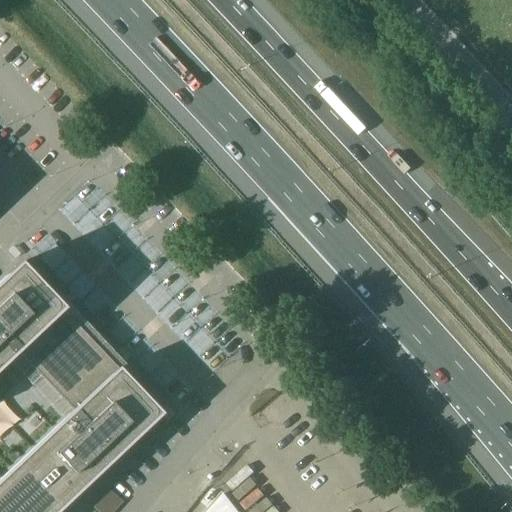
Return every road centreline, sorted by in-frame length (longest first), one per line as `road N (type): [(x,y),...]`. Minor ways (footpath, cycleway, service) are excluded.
road 1 (motorway): [(112,0),(511,435)]
road 2 (motorway): [(511,310),(222,0)]
road 3 (unclassified): [(134,511),(270,351)]
road 4 (unclassified): [(402,0),(511,118)]
